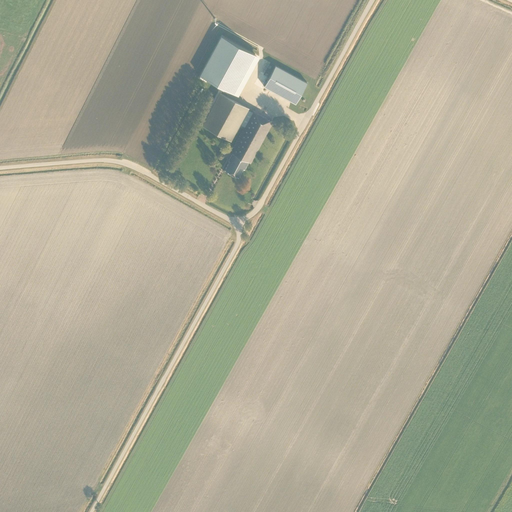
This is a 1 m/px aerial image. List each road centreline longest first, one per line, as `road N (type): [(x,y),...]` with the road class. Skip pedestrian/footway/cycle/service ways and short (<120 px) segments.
road 1 (unclassified): [(90,511),(235,245),(236,224)]
road 2 (unclassified): [(236,224),(255,209),(372,0)]
road 3 (unclassified): [(236,224),(117,162),(0,167)]
